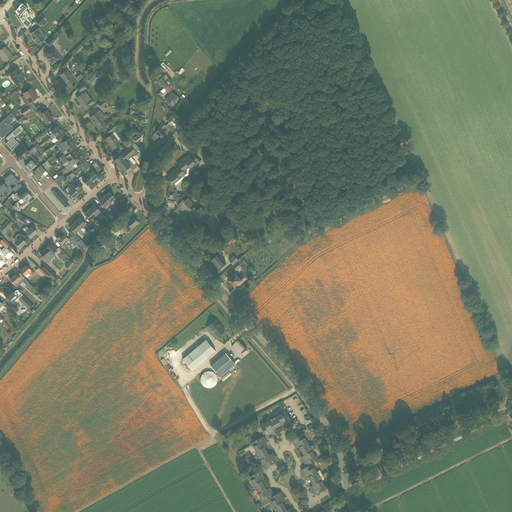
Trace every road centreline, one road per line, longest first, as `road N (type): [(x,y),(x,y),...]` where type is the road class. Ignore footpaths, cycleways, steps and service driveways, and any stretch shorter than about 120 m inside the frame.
road 1 (tertiary): [(345,484),(335,439),(303,387),(140,203)]
road 2 (unclassified): [(140,203),(160,154),(256,42),(314,0)]
road 3 (unclassified): [(114,175),(1,15)]
road 4 (tertiary): [(345,484),(511,401)]
road 5 (residential): [(312,502),(282,435),(271,440),(282,459),(267,471),(297,510)]
